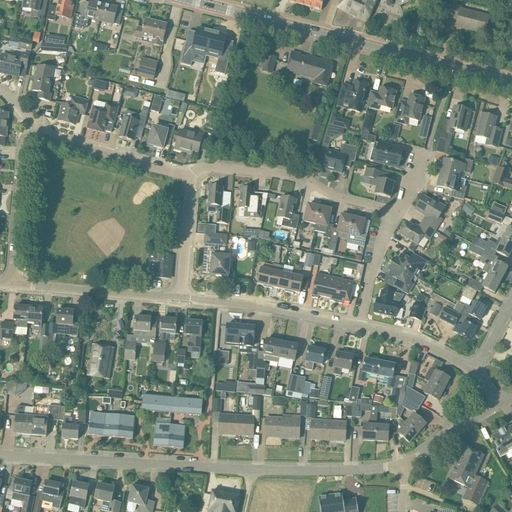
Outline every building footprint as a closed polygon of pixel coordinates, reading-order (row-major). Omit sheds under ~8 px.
[(24,0),(23,9),(32,11),(31,17),(44,20),(48,1),(43,0),(24,0)] [(50,6),(47,20),(55,22),(57,16),(71,20),(75,3),(73,2),(73,0),(59,0),(58,8),(50,6)] [(307,0),(306,7),(321,11),(324,0),(307,0)] [(341,0),(338,8),(354,15),(354,16),(366,21),(375,0),(341,0)] [(86,18),(100,21),(104,5),(100,4),(90,1),(89,4),(84,2),(81,16),(78,15),(75,28),(83,30),(86,18)] [(104,5),(100,21),(119,26),(123,12),(117,11),(118,8),(109,6),(104,5)] [(489,17),(461,10),(461,7),(454,5),(451,17),(458,19),(456,27),(485,34),(489,17)] [(5,37),(11,38),(14,23),(8,22),(5,37)] [(142,39),(142,37),(155,40),(154,45),(160,46),(161,43),(163,43),(167,25),(153,22),(152,24),(149,23),(146,23),(144,30),(138,28),(136,38),(142,39)] [(198,29),(194,43),(186,41),(181,64),(191,67),(194,54),(206,57),(212,32),(198,29)] [(223,50),(227,36),(212,32),(206,57),(218,60),(215,73),(225,75),(231,52),(223,50)] [(55,37),(47,36),(46,43),(54,44),(55,37)] [(31,52),(33,42),(20,40),(18,49),(31,52)] [(92,52),(100,51),(101,45),(94,44),(92,52)] [(68,46),(54,45),(53,52),(67,53),(68,47),(68,46)] [(327,87),(332,67),(333,67),(334,64),(307,56),(307,58),(300,56),(300,54),(293,52),(287,71),(316,79),(314,83),(327,87)] [(19,75),(21,67),(27,68),(29,55),(23,54),(22,61),(3,56),(0,67),(0,73),(6,74),(6,72),(19,75)] [(273,76),(277,59),(267,56),(265,65),(262,65),(261,71),(263,71),(263,74),(273,76)] [(153,81),(158,63),(142,59),(137,77),(153,81)] [(50,101),(51,94),(48,94),(53,70),(38,67),(33,91),(39,92),(38,99),(50,101)] [(103,81),(96,79),(93,90),(100,91),(103,81)] [(343,85),(338,106),(347,108),(347,109),(361,113),(368,85),(354,82),(353,87),(343,85)] [(138,92),(125,88),(123,95),(136,99),(138,92)] [(392,110),(396,93),(381,89),(379,95),(371,93),(368,108),(379,110),(379,107),(392,110)] [(165,98),(175,100),(177,93),(167,91),(165,98)] [(407,126),(409,119),(419,122),(425,100),(409,96),(406,108),(399,106),(394,122),(407,126)] [(75,125),(79,114),(85,115),(89,102),(73,97),(71,106),(63,104),(59,121),(75,125)] [(154,98),(151,111),(159,113),(163,100),(154,98)] [(219,100),(212,98),(210,108),(216,110),(219,100)] [(91,117),(88,129),(104,133),(105,131),(107,121),(114,123),(118,107),(109,105),(106,104),(97,102),(95,103),(93,108),(91,117)] [(142,112),(148,114),(150,104),(145,102),(142,112)] [(448,133),(453,134),(454,130),(465,132),(470,111),(455,107),(451,122),(444,120),(436,152),(444,154),(447,141),(446,141),(448,133)] [(9,114),(0,112),(0,136),(0,137),(0,140),(0,145),(5,146),(6,137),(7,137),(9,114)] [(206,117),(214,122),(217,116),(210,112),(206,117)] [(137,114),(135,121),(125,118),(119,137),(134,141),(138,128),(144,129),(147,117),(137,114)] [(497,148),(502,131),(493,128),(496,118),(483,114),(477,136),(488,139),(486,145),(497,148)] [(418,137),(426,139),(431,118),(423,116),(418,137)] [(348,123),(340,121),(341,119),(331,117),(329,126),(347,130),(348,123)] [(149,138),(150,140),(148,145),(163,149),(166,137),(172,139),(175,127),(169,125),(167,131),(153,127),(151,134),(150,134),(149,138)] [(371,126),(364,125),(362,133),(369,135),(371,126)] [(329,126),(322,149),(328,150),(330,144),(342,136),(344,130),(329,126)] [(198,153),(203,135),(195,133),(195,135),(181,131),(175,150),(192,154),(193,151),(198,153)] [(310,132),(308,139),(317,142),(319,135),(310,132)] [(375,143),(376,137),(362,134),(360,141),(374,144),(375,143)] [(403,160),(401,157),(402,150),(375,143),(374,144),(370,161),(398,169),(399,162),(403,160)] [(326,152),(323,167),(335,170),(335,172),(342,173),(343,166),(350,168),(352,162),(354,163),(358,149),(344,145),(341,154),(341,156),(326,152)] [(487,164),(497,167),(499,159),(489,156),(487,164)] [(444,160),(441,174),(458,178),(460,172),(464,173),(470,174),(474,162),(461,159),(460,164),(444,160)] [(499,167),(494,183),(511,189),(511,180),(508,179),(511,170),(499,167)] [(377,187),(376,194),(390,198),(394,184),(379,180),(381,173),(366,169),(364,178),(374,180),(373,186),(377,187)] [(437,187),(452,191),(450,196),(463,200),(467,187),(457,185),(458,178),(441,174),(437,187)] [(217,223),(227,224),(228,211),(221,211),(223,188),(216,187),(214,185),(210,185),(208,186),(208,192),(209,194),(208,205),(217,206),(216,211),(218,211),(217,223)] [(243,217),(247,218),(260,219),(261,206),(262,200),(262,194),(254,193),(254,190),(249,190),(248,188),(244,188),(243,189),(241,189),(239,208),(244,208),(243,217)] [(426,216),(422,223),(435,231),(437,229),(442,220),(439,218),(440,216),(445,207),(438,203),(437,204),(424,196),(415,210),(426,216)] [(282,197),(277,217),(282,218),(281,226),(297,229),(299,216),(293,215),(297,200),(282,197)] [(462,210),(466,213),(471,206),(467,203),(462,210)] [(309,205),(305,222),(316,224),(320,205),(314,204),(314,206),(309,205)] [(503,215),(506,209),(494,204),(492,210),(503,215)] [(325,233),(324,237),(331,238),(333,228),(334,225),(328,224),(331,210),(326,209),(326,207),(320,205),(316,224),(315,231),(325,233)] [(487,219),(501,225),(501,224),(501,223),(504,216),(490,211),(487,219)] [(339,229),(333,228),(331,238),(330,243),(335,244),(337,244),(338,238),(348,240),(349,235),(353,216),(352,216),(348,215),(347,217),(342,215),(339,229)] [(359,217),(353,216),(349,235),(348,240),(347,244),(364,249),(367,236),(361,235),(364,221),(359,219),(359,217)] [(429,241),(435,231),(422,223),(418,229),(408,223),(401,234),(418,245),(422,237),(429,241)] [(499,238),(511,244),(511,228),(509,227),(503,224),(496,236),(499,238)] [(215,235),(216,227),(198,225),(198,234),(206,234),(215,235)] [(449,238),(453,232),(447,227),(443,233),(449,238)] [(219,254),(219,246),(226,246),(227,236),(216,235),(206,234),(203,273),(211,273),(211,275),(222,276),(224,279),(226,277),(229,277),(230,257),(224,256),(224,254),(219,254)] [(441,245),(445,238),(439,234),(435,242),(441,245)] [(511,250),(511,244),(499,238),(496,244),(488,240),(487,243),(479,239),(475,237),(472,244),(476,246),(485,251),(495,256),(496,252),(508,258),(511,250)] [(476,246),(472,244),(468,251),(481,258),(479,261),(485,264),(482,271),(489,275),(501,281),(507,268),(496,262),(498,258),(495,256),(485,251),(476,246)] [(307,253),(304,267),(312,268),(312,266),(312,265),(314,255),(307,253)] [(169,279),(171,256),(149,254),(148,261),(158,262),(157,278),(169,279)] [(312,265),(312,266),(318,267),(320,256),(314,255),(312,265)] [(396,259),(393,264),(412,275),(416,269),(421,272),(427,263),(413,255),(410,260),(401,255),(398,260),(396,259)] [(357,269),(358,265),(346,262),(344,268),(357,271),(357,269)] [(408,282),(412,275),(393,264),(390,269),(392,270),(388,275),(398,281),(394,286),(408,294),(413,285),(408,282)] [(268,287),(268,286),(271,271),(261,268),(257,284),(264,285),(264,286),(268,287)] [(271,271),(268,286),(268,287),(273,288),(273,287),(279,289),(282,273),(271,271)] [(289,292),(289,291),(293,276),(282,273),(279,289),(285,290),(285,291),(289,292)] [(319,296),(325,298),(329,277),(317,274),(312,298),(318,299),(319,296)] [(501,281),(489,275),(485,282),(477,277),(475,281),(470,279),(467,286),(477,291),(480,293),(483,287),(494,293),(501,281)] [(289,292),(294,293),(294,292),(300,294),(303,278),(293,276),(289,291),(289,292)] [(342,280),(329,277),(325,298),(331,299),(330,302),(336,303),(342,280)] [(349,303),(353,285),(354,283),(342,280),(336,303),(343,305),(343,302),(349,303)] [(477,291),(467,286),(461,296),(472,301),(477,291)] [(396,318),(399,303),(393,301),(394,294),(382,291),(380,299),(377,298),(374,313),(396,318)] [(453,312),(453,311),(472,321),(474,317),(480,320),(486,308),(475,302),(472,309),(465,305),(465,306),(458,302),(456,306),(433,293),(430,300),(446,308),(453,312)] [(419,303),(426,307),(430,300),(423,296),(419,303)] [(409,318),(422,322),(426,309),(413,304),(409,318)] [(441,307),(435,304),(430,314),(436,317),(441,307)] [(14,321),(14,323),(2,322),(1,338),(13,339),(14,327),(27,329),(28,323),(29,308),(15,307),(14,321)] [(29,308),(28,323),(35,324),(34,331),(41,331),(42,325),(43,309),(29,308)] [(446,308),(440,319),(455,327),(456,325),(457,325),(454,332),(470,340),(476,328),(470,325),(472,321),(453,311),(453,312),(446,308)] [(50,326),(49,334),(78,336),(79,324),(73,324),(74,312),(58,310),(57,325),(50,325),(50,326)] [(151,318),(136,317),(134,337),(155,339),(156,323),(151,322),(151,318)] [(161,319),(160,333),(159,339),(174,341),(174,339),(175,339),(176,334),(177,320),(161,319)] [(186,321),(185,335),(193,335),(192,344),(189,343),(188,353),(200,354),(203,323),(186,321)] [(42,325),(41,331),(41,337),(42,337),(41,346),(48,346),(48,338),(49,338),(49,334),(50,326),(42,325)] [(239,346),(240,338),(241,326),(227,325),(226,337),(227,337),(226,344),(233,345),(239,346)] [(255,327),(241,326),(240,338),(239,346),(239,354),(247,354),(248,346),(253,347),(255,327)] [(279,358),(282,343),(267,340),(264,355),(258,355),(256,379),(255,386),(263,387),(264,380),(265,371),(269,371),(270,365),(266,365),(266,361),(278,364),(279,358)] [(135,361),(136,343),(126,342),(125,360),(135,361)] [(165,363),(167,343),(155,342),(153,362),(165,363)] [(282,343),(279,358),(295,362),(298,346),(282,343)] [(108,379),(113,348),(94,345),(88,376),(108,379)] [(325,351),(309,348),(305,369),(312,370),(313,363),(322,365),(325,351)] [(186,351),(178,350),(177,364),(184,365),(186,351)] [(228,365),(229,352),(221,351),(220,364),(228,365)] [(346,355),(337,354),(333,375),(340,376),(342,369),(350,371),(353,357),(351,356),(352,355),(351,353),(347,353),(346,354),(346,355)] [(256,379),(258,355),(250,354),(249,370),(250,370),(249,378),(256,379)] [(367,373),(377,375),(380,362),(366,359),(363,370),(360,369),(358,381),(365,383),(367,373)] [(433,365),(440,368),(443,364),(435,360),(433,365)] [(402,407),(404,396),(406,387),(407,379),(393,376),(395,366),(380,362),(377,375),(379,376),(387,377),(389,378),(387,387),(393,389),(393,391),(390,405),(402,407)] [(412,362),(409,374),(415,376),(419,364),(412,362)] [(430,383),(444,390),(445,388),(446,389),(448,389),(450,385),(449,383),(448,383),(450,379),(436,372),(430,369),(424,380),(430,383)] [(293,398),(298,377),(290,375),(285,397),(293,398)] [(31,381),(26,380),(27,376),(22,376),(21,384),(30,385),(31,381)] [(305,378),(298,377),(293,398),(301,400),(305,378)] [(328,401),(332,378),(324,377),(320,399),(328,401)] [(9,383),(7,395),(15,396),(17,384),(9,383)] [(444,390),(430,383),(425,394),(438,401),(440,397),(442,398),(444,397),(445,394),(445,392),(443,391),(444,390)] [(216,384),(215,391),(223,392),(224,384),(216,384)] [(255,395),(255,386),(247,385),(246,394),(255,395)] [(255,386),(255,395),(264,396),(265,387),(263,387),(255,386)] [(76,389),(63,387),(63,391),(69,392),(69,393),(73,396),(75,396),(76,389)] [(87,387),(78,390),(80,396),(89,393),(87,387)] [(352,403),(356,404),(360,389),(351,387),(348,402),(352,403)] [(415,402),(421,406),(425,398),(406,387),(404,396),(415,402)] [(309,398),(318,400),(320,391),(311,389),(309,398)] [(142,411),(172,414),(173,398),(143,395),(142,411)] [(416,413),(421,406),(415,402),(404,396),(402,407),(411,412),(414,411),(416,413)] [(261,410),(261,397),(254,397),(253,410),(261,410)] [(203,400),(173,398),(172,414),(201,416),(203,400)] [(29,435),(30,435),(46,437),(48,420),(58,420),(60,407),(61,400),(49,399),(48,406),(48,409),(41,409),(40,418),(31,418),(29,435)] [(213,414),(220,414),(221,414),(222,401),(213,401),(213,414)] [(352,403),(352,405),(352,417),(361,418),(362,412),(362,404),(361,404),(356,404),(352,403)] [(312,419),(314,419),(315,405),(307,405),(306,419),(312,419)] [(15,434),(30,435),(29,435),(31,418),(24,417),(25,407),(18,406),(17,416),(15,434)] [(371,407),(370,412),(370,426),(363,425),(363,440),(376,441),(376,426),(377,412),(378,407),(372,407),(371,407)] [(378,407),(377,412),(384,413),(383,419),(391,419),(391,408),(378,407)] [(62,439),(78,440),(79,427),(72,426),(73,418),(71,418),(71,414),(65,413),(64,421),(62,439)] [(103,437),(105,414),(91,413),(89,436),(95,436),(102,437),(103,437)] [(120,416),(105,414),(103,437),(105,437),(112,438),(118,438),(120,416)] [(237,416),(220,415),(219,434),(236,435),(237,416)] [(423,428),(426,425),(414,415),(406,424),(418,434),(419,433),(420,434),(422,434),(425,431),(424,429),(423,428)] [(124,439),(131,440),(133,440),(135,417),(120,416),(118,438),(124,439)] [(237,416),(236,435),(253,436),(254,417),(237,416)] [(283,419),(282,438),(299,439),(300,416),(291,416),(291,417),(283,416),(283,419)] [(265,437),(282,438),(283,419),(266,418),(265,437)] [(311,440),(328,441),(329,422),(312,421),(312,431),(311,440)] [(418,434),(406,424),(402,421),(398,426),(402,429),(398,433),(410,443),(418,434)] [(346,423),(329,422),(328,441),(345,442),(346,423)] [(154,447),(156,447),(163,448),(169,448),(171,425),(156,424),(154,447)] [(185,427),(171,425),(169,448),(174,449),(181,449),(183,449),(185,427)] [(376,426),(376,441),(388,442),(389,427),(376,426)] [(511,426),(511,427),(505,431),(505,430),(498,433),(499,434),(492,438),(498,448),(497,449),(501,457),(509,453),(508,451),(511,449),(511,426)] [(464,447),(450,479),(469,487),(463,499),(477,505),(488,483),(474,477),(484,456),(464,447)] [(16,480),(13,493),(14,493),(12,500),(24,502),(21,511),(31,511),(36,497),(29,495),(32,484),(16,480)] [(46,482),(43,494),(37,493),(36,498),(42,499),(41,502),(53,504),(52,508),(60,510),(63,494),(59,493),(60,485),(46,482)] [(86,500),(89,487),(74,483),(71,497),(68,511),(71,511),(78,511),(79,508),(84,509),(86,500)] [(442,494),(450,495),(451,489),(448,489),(448,485),(443,484),(442,494)] [(98,485),(95,500),(103,502),(101,511),(107,511),(110,511),(111,511),(119,511),(122,502),(111,499),(114,488),(98,485)] [(133,511),(135,511),(137,505),(140,506),(138,511),(152,511),(155,502),(147,500),(149,490),(132,486),(128,503),(127,509),(128,511),(130,511),(133,511)] [(212,491),(208,511),(236,511),(239,496),(212,491)] [(358,511),(357,499),(343,501),(343,494),(319,497),(320,511),(358,511)] [(289,511),(291,507),(275,503),(272,511),(289,511)]
